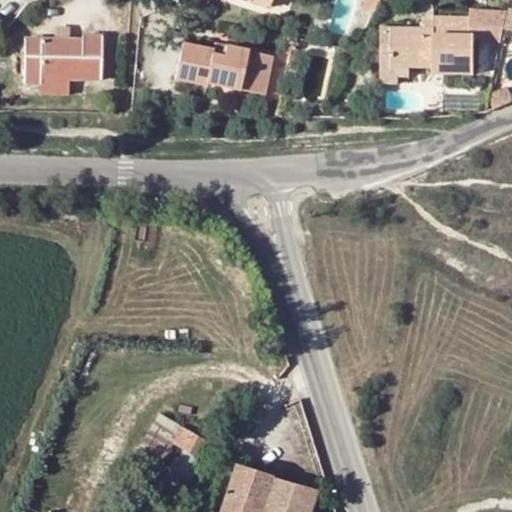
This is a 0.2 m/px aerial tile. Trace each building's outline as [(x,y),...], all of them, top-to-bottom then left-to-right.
[(268,10),(271,0),(243,0),(243,2),(268,10)] [(373,16),(380,2),(376,0),(368,0),(363,11),(373,16)] [(432,20),(432,30),(389,29),(390,68),(430,69),(430,75),(473,75),(474,41),(501,42),(505,13),(468,12),(468,20),(432,20)] [(81,36),(81,41),(22,39),(22,85),(39,86),(38,80),(66,80),(99,80),(100,36),(81,36)] [(214,44),(213,51),(212,56),(224,58),(225,47),(214,44)] [(181,45),(175,79),(206,85),(207,83),(263,95),(271,58),(225,47),(224,58),(212,56),(213,51),(181,45)] [(66,80),(38,80),(39,86),(38,96),(66,97),(66,80)] [(508,98),(505,88),(491,92),(489,103),(508,98)] [(178,424),(170,439),(194,452),(202,437),(178,424)] [(227,481),(216,477),(206,507),(219,511),(314,511),(321,492),(232,464),(227,481)]
